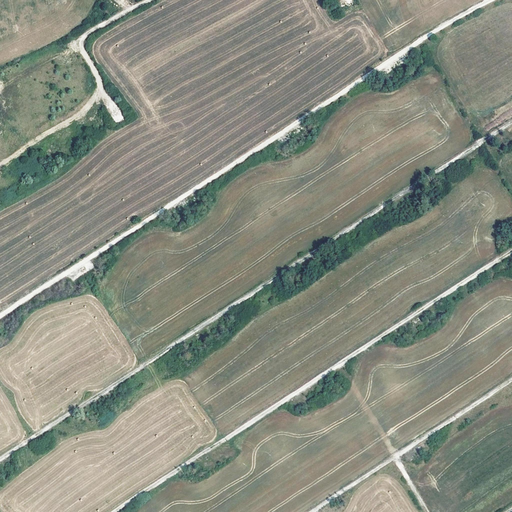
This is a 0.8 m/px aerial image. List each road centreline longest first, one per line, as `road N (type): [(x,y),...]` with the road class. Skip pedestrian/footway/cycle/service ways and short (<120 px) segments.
road 1 (track): [(0,317),(486,0)]
road 2 (track): [(150,0),(90,31),(79,45),(97,75),(97,97),(0,171)]
